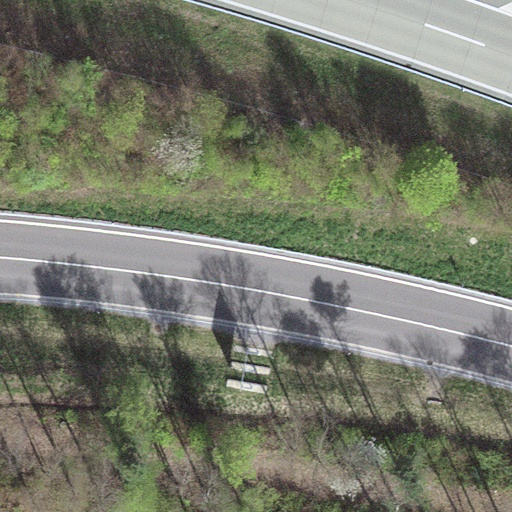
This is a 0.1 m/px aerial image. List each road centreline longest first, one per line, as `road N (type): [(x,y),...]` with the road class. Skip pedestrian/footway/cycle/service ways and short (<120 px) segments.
road 1 (primary): [(511,338),(336,282),(0,258)]
road 2 (motorway): [(511,53),(357,0)]
